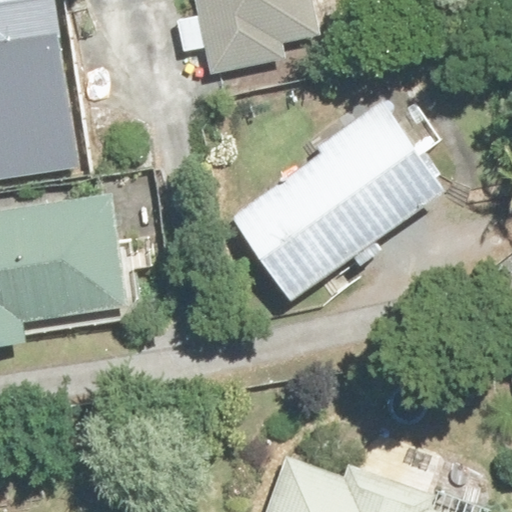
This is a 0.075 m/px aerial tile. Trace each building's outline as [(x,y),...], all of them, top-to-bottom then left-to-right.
[(207,49),(211,74),(287,60),(284,45),(322,38),(315,0),(197,0),(200,16),(181,19),(188,53),(207,49)] [(67,26),(0,36),(0,116),(79,104),(67,26)] [(301,300),(451,188),(389,105),(239,217),(301,300)] [(94,315),(95,324),(115,322),(114,313),(130,310),(114,191),(0,206),(0,345),(27,342),(24,324),(94,315)] [(475,511),(476,511),(350,467),(345,480),(289,460),(270,511),(475,511)]
